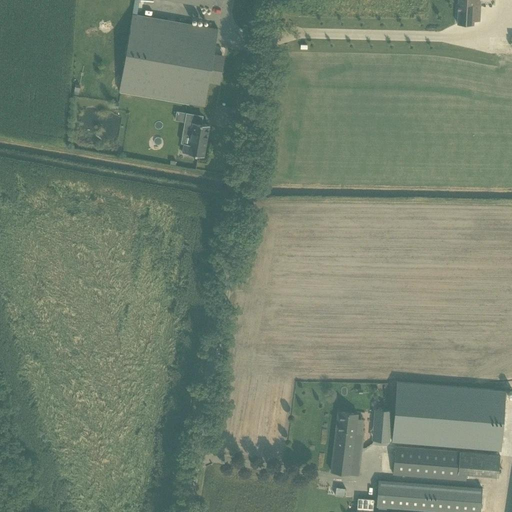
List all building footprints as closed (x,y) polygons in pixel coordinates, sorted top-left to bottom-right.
[(134,0),(119,91),(204,106),(218,29),(136,15),(138,0),(167,0),(212,8),(213,3),(221,5),(222,0),(134,0)] [(458,0),(457,24),(473,25),(473,21),(480,21),(481,0),(458,0)] [(420,73),(407,73),(407,90),(421,90),(420,73)] [(511,104),(407,104),(407,165),(511,165),(511,104)] [(203,157),(209,125),(193,123),(189,145),(184,144),(182,153),(203,157)] [(393,424),(392,441),(500,450),(501,433),(501,432),(502,432),(505,390),(396,382),(393,419),(393,424)] [(375,409),(374,428),(391,429),(392,410),(375,409)] [(338,412),(331,472),(358,475),(359,465),(364,431),(362,430),(355,430),(357,419),(357,414),(348,413),(338,412)] [(393,474),(457,480),(458,473),(483,475),(485,454),(395,446),(393,474)] [(379,480),(376,507),(443,511),(479,511),(482,488),(379,480)] [(357,498),(356,511),(378,511),(372,511),(373,499),(360,498),(357,498)]
